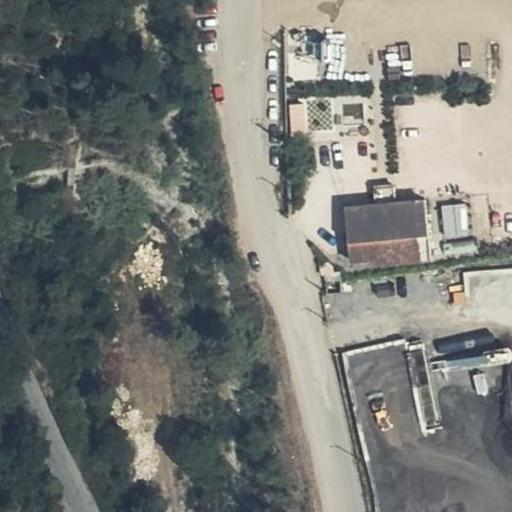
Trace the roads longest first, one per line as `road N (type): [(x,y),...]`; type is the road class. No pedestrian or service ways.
road 1 (unclassified): [(344,511),(330,426),(255,182),(243,70),(246,0)]
road 2 (residential): [(0,317),(85,511)]
